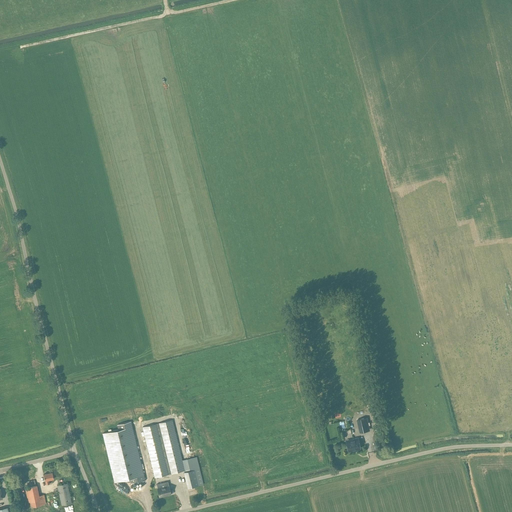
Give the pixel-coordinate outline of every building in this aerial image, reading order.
[(357,420),(360,432),(368,431),(365,418),(357,420)] [(182,460),(172,420),(143,427),(155,478),(184,471),(188,488),(203,484),(196,457),(182,460)] [(145,480),(131,421),(117,425),(118,429),(102,433),(114,482),(127,479),(128,482),(131,481),(131,483),(145,480)] [(354,441),(347,442),(347,446),(348,451),(361,448),(359,443),(358,438),(354,439),(354,441)] [(54,479),(52,472),(43,474),(45,481),(46,485),(49,484),(49,480),(54,479)] [(38,496),(35,481),(28,483),(29,487),(25,488),(26,492),(28,502),(30,502),(31,507),(46,504),(44,495),(38,496)] [(69,483),(72,490),(78,488),(75,481),(69,483)] [(171,494),(168,482),(156,484),(159,497),(171,494)] [(71,503),(67,483),(57,486),(62,505),(71,503)]
